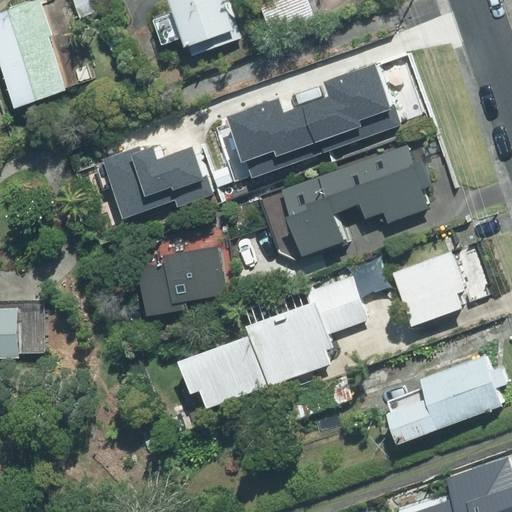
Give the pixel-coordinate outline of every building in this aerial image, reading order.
[(29,0),(0,10),(0,41),(22,103),(70,86),(52,34),(55,33),(43,0),(29,0)] [(107,0),(75,0),(82,17),(109,6),(107,0)] [(246,35),(232,0),(178,0),(197,52),(246,35)] [(313,0),(263,0),(276,34),(320,17),(313,0)] [(406,59),(398,35),(358,50),(366,73),(406,59)] [(367,93),(360,72),(292,96),(302,124),(309,122),(318,147),(364,131),(366,137),(398,126),(384,87),(367,93)] [(418,160),(412,141),(289,186),(312,251),(315,250),(316,254),(352,240),(351,237),(354,236),(344,208),(367,199),(372,213),(391,207),(395,218),(434,204),(427,185),(438,180),(429,156),(418,160)] [(418,320),(469,302),(464,288),(471,286),(457,246),(399,267),(418,320)] [(315,299),(254,320),(258,330),(188,353),(199,388),(208,384),(214,401),(335,359),(331,346),(338,344),(333,330),(372,317),(358,273),(311,289),(315,299)] [(0,353),(26,352),(24,303),(0,304),(0,353)] [(495,367),(489,351),(427,374),(429,382),(391,396),(406,438),(507,402),(501,384),(511,380),(511,378),(506,363),(495,367)] [(348,373),(295,392),(303,415),(357,396),(348,373)] [(260,421),(258,416),(244,420),(247,426),(245,427),(249,439),(266,432),(262,420),(260,421)] [(511,511),(511,451),(454,472),(458,484),(400,505),(402,511),(511,511)]
